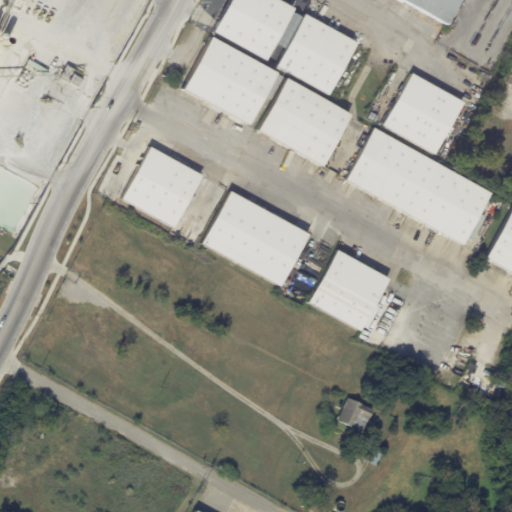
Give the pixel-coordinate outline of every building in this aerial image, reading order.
[(354,43),(325,96),(273,67),(283,49),(273,43),(263,61),(211,32),(228,0),(277,0),(292,8),(290,12),(301,18),(302,14),(354,43)] [(401,0),(462,0),(449,26),(401,0)] [(348,116),(319,168),(254,131),(270,101),(261,96),(244,126),(180,90),(209,37),(348,115),(348,116)] [(48,59),(51,63),(45,68),(42,65),(48,59)] [(83,74),(74,90),(57,81),(66,65),(83,74)] [(435,153),(433,156),(381,126),(410,74),(462,103),(435,153)] [(372,113),(378,117),(375,123),(367,118),(370,112),(372,113)] [(488,194),(460,246),(343,181),(372,129),(488,194)] [(170,229),(119,200),(148,148),(200,177),(188,198),(193,200),(191,205),(185,202),(170,229)] [(254,207),(306,235),(277,288),(199,245),(228,192),(254,207)] [(511,275),(484,260),(511,207),(511,275)] [(466,235),(472,238),(480,216),(474,214),(466,235)] [(357,333),(305,304),(334,251),(386,280),(371,306),(376,309),(365,330),(362,329),(360,333),(358,332),(357,333)] [(358,430),(337,419),(347,397),(361,404),(359,408),(369,413),(361,431),(358,430)] [(410,411),(429,420),(427,424),(408,415),(410,411)] [(382,451),(375,466),(363,459),(370,445),(382,451)] [(329,503),(324,511),(311,511),(300,507),(307,492),(329,503)]
